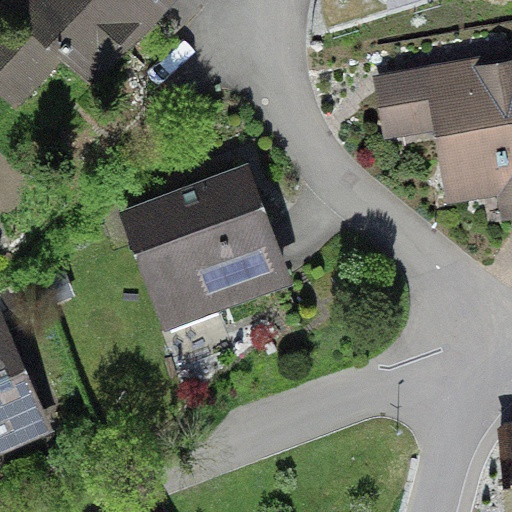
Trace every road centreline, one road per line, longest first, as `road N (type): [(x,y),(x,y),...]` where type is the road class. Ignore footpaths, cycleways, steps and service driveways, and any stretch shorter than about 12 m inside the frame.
road 1 (residential): [(470,352),(454,294),(312,153),(268,67),(268,0)]
road 2 (residential): [(470,352),(354,393),(98,511)]
road 3 (residential): [(432,511),(470,352)]
road 4 (residential): [(249,0),(156,93)]
